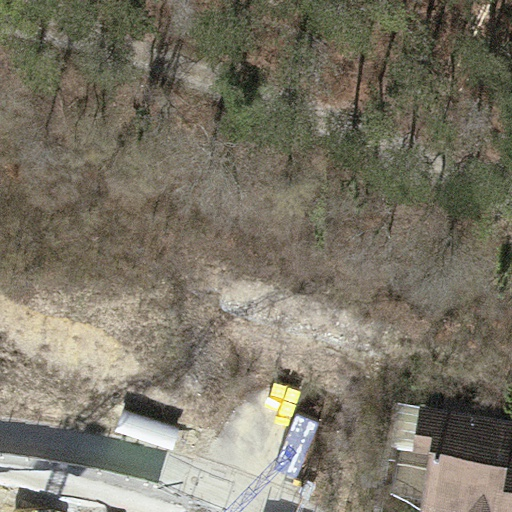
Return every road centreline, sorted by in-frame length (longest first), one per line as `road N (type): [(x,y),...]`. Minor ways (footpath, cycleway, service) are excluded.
road 1 (track): [(0,21),(225,82),(511,195)]
road 2 (residential): [(268,511),(192,480),(0,444)]
